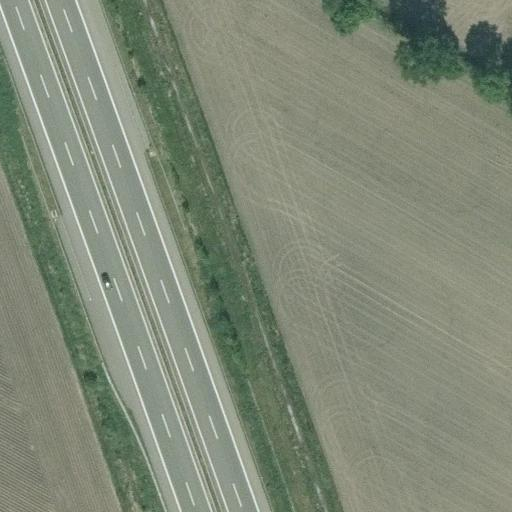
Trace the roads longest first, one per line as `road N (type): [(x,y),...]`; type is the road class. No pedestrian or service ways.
road 1 (motorway): [(11,0),(196,511)]
road 2 (motorway): [(244,511),(59,0)]
